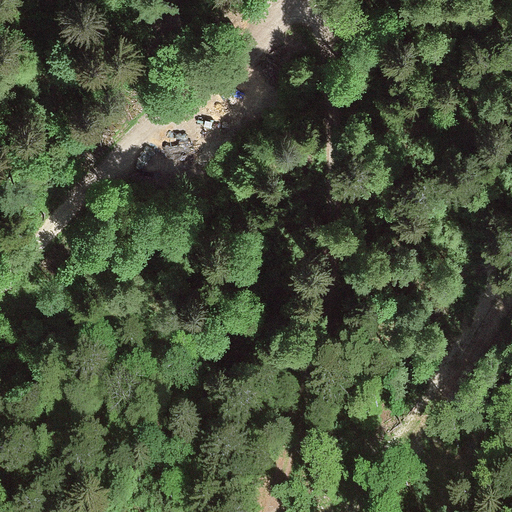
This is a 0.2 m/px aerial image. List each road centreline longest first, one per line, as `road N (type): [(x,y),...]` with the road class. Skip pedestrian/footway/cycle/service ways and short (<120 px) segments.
road 1 (track): [(277,0),(319,51),(322,258),(277,511)]
road 2 (track): [(0,287),(276,0)]
